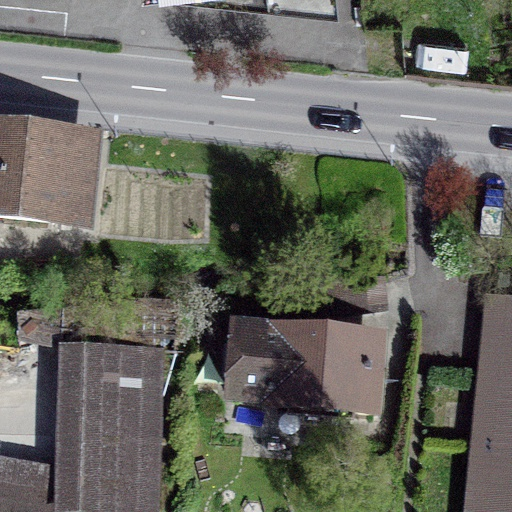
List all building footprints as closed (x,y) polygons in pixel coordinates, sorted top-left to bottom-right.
[(0,243),(94,252),(103,152),(0,143),(0,243)] [(371,312),(367,287),(310,295),(314,320),(371,312)] [(511,511),(511,304),(490,303),(469,511),(511,511)] [(382,344),(224,335),(219,426),(377,436),(382,344)] [(151,511),(160,365),(55,360),(46,511),(151,511)] [(40,511),(48,477),(0,466),(0,511),(40,511)]
